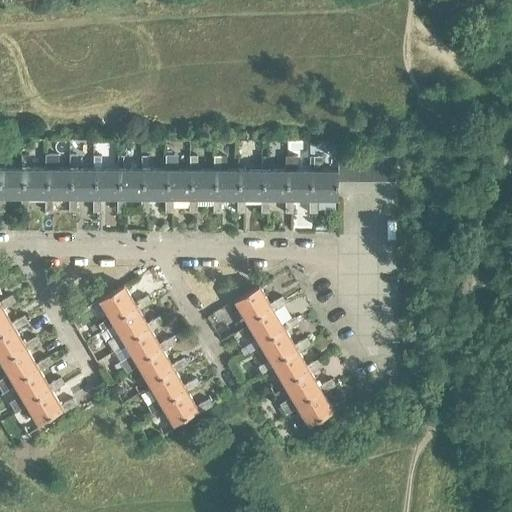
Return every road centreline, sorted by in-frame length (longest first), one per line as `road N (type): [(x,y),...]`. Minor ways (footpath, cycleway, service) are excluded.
road 1 (residential): [(311,251),(155,250)]
road 2 (residential): [(92,375),(21,249)]
road 3 (residential): [(228,372),(155,250)]
road 4 (residential): [(155,250),(21,249)]
